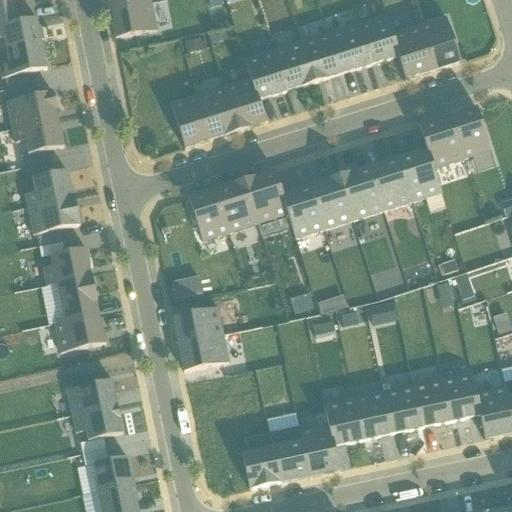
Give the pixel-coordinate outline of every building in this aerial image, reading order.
[(15,0),(0,0),(0,15),(14,13),(16,13),(14,0),(15,0)] [(149,0),(106,0),(109,15),(150,6),(149,0)] [(242,0),(245,10),(274,4),(273,0),(242,0)] [(399,0),(404,26),(425,23),(421,0),(399,0)] [(150,6),(109,15),(115,42),(156,33),(150,6)] [(0,40),(2,40),(5,53),(40,46),(35,22),(16,26),(14,13),(0,15),(0,40)] [(357,26),(370,67),(396,59),(389,37),(383,17),(357,26)] [(432,74),(459,65),(445,19),(417,28),(432,74)] [(341,76),(370,67),(357,26),(328,35),(341,76)] [(417,28),(389,37),(396,59),(404,82),(432,74),(417,28)] [(328,35),(300,44),(313,85),(341,76),(328,35)] [(300,44),(272,53),(285,94),(313,85),(300,44)] [(46,72),(40,46),(5,53),(8,67),(0,68),(0,72),(2,81),(46,72)] [(272,53),(244,61),(250,81),(257,103),(285,94),(272,53)] [(250,81),(223,89),(237,134),(264,125),(257,103),(250,81)] [(223,89),(196,98),(210,143),(237,134),(223,89)] [(4,105),(10,133),(56,123),(54,114),(55,113),(52,95),(4,105)] [(183,151),(210,143),(196,98),(169,106),(183,151)] [(475,111),(449,119),(462,162),(489,153),(475,111)] [(432,171),(462,162),(449,119),(417,129),(425,152),(432,171)] [(23,144),(26,157),(63,150),(59,133),(58,133),(56,123),(10,133),(13,146),(23,144)] [(425,152),(398,161),(411,204),(438,195),(432,171),(425,152)] [(398,161),(369,170),(382,213),(411,204),(398,161)] [(369,170),(338,180),(351,223),(382,213),(369,170)] [(23,198),(26,210),(72,200),(70,189),(69,189),(65,174),(29,181),(32,196),(23,198)] [(274,174),(243,184),(256,227),(287,218),(281,197),(274,174)] [(338,180),(309,189),(323,232),(351,223),(338,180)] [(243,184),(214,193),(228,236),(256,227),(243,184)] [(309,189),(281,197),(287,218),(295,241),(323,232),(309,189)] [(201,245),(228,236),(214,193),(187,201),(201,245)] [(26,210),(32,238),(79,228),(73,200),(72,200),(26,210)] [(43,271),(46,288),(90,279),(85,252),(49,259),(50,269),(43,271)] [(42,289),(50,326),(54,325),(98,315),(90,279),(46,288),(42,289)] [(214,311),(173,319),(179,347),(220,339),(214,311)] [(54,325),(60,356),(104,347),(98,315),(54,325)] [(220,339),(179,347),(184,374),(225,366),(220,339)] [(468,374),(440,380),(449,424),(478,418),(473,396),(468,374)] [(440,380),(411,386),(421,431),(449,424),(440,380)] [(511,383),(502,385),(503,390),(511,425),(511,383)] [(67,393),(72,418),(116,409),(110,384),(67,393)] [(411,386),(381,392),(391,437),(421,431),(411,386)] [(511,425),(503,390),(473,396),(478,418),(483,442),(511,435),(511,425)] [(381,392),(352,399),(362,443),(391,437),(381,392)] [(328,428),(333,449),(362,443),(352,399),(324,405),(328,428)] [(84,434),(86,443),(122,437),(116,409),(72,418),(76,436),(84,434)] [(328,428),(298,434),(307,480),(338,473),(333,449),(328,428)] [(297,430),(268,436),(279,485),(307,480),(298,434),(297,430)] [(248,492),(279,485),(268,436),(243,441),(246,455),(240,456),(248,492)] [(89,468),(96,497),(132,489),(126,460),(89,468)] [(96,497),(99,511),(136,511),(132,489),(96,497)]
